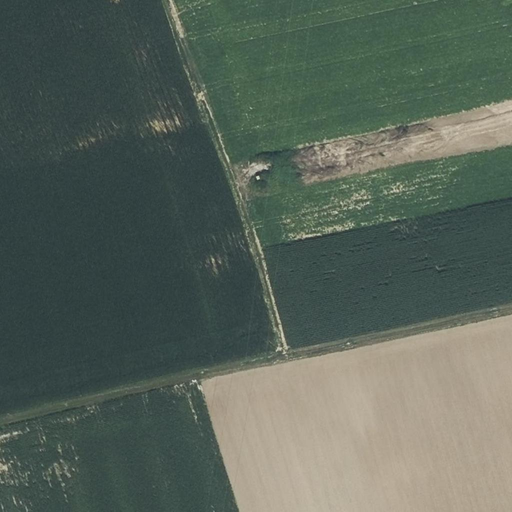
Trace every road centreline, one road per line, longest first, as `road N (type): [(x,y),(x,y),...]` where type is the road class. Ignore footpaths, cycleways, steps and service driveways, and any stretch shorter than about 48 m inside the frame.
road 1 (track): [(0,424),(511,310)]
road 2 (track): [(286,360),(252,239),(166,0)]
